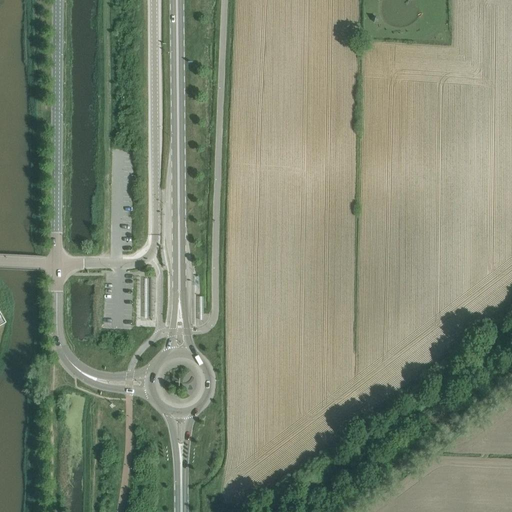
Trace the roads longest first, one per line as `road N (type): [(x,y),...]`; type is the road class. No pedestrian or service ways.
road 1 (secondary): [(179,308),(177,0)]
road 2 (tertiary): [(57,263),(58,0)]
road 3 (unclassified): [(155,140),(154,250),(141,262),(57,263)]
road 4 (unclassified): [(155,140),(153,0)]
road 5 (tertiary): [(95,379),(70,362),(59,340),(57,263)]
